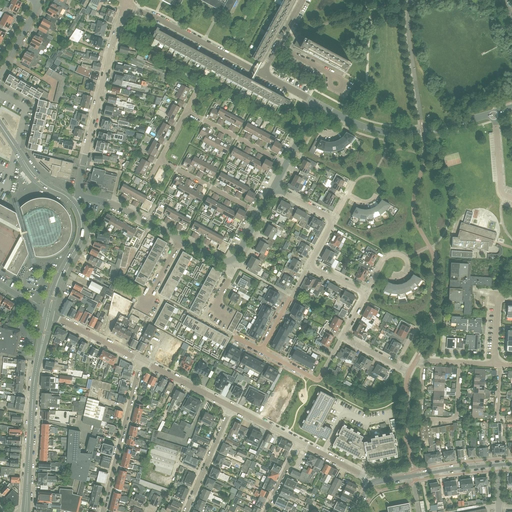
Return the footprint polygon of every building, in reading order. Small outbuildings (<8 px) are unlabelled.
[(16,0),(12,0),(11,3),(19,8),(22,3),(16,0)] [(236,0),(202,0),(229,14),(236,0)] [(285,0),(254,59),(262,63),(277,35),(281,38),(282,36),(283,36),(284,34),(281,32),(281,33),(279,32),(296,0),(285,0)] [(5,7),(3,9),(9,13),(11,10),(17,13),(19,8),(11,3),(7,2),(5,7)] [(64,6),(59,3),(58,6),(52,3),(51,5),(50,5),(49,7),(50,8),(57,13),(60,14),(63,9),(65,10),(66,9),(67,9),(68,8),(64,6)] [(88,7),(86,10),(84,13),(91,16),(94,10),(88,7)] [(102,10),(101,13),(113,17),(115,12),(109,9),(108,10),(103,7),(102,10)] [(56,15),(57,13),(50,8),(49,9),(48,9),(47,11),(48,12),(47,13),(52,16),(51,19),(56,22),(59,17),(56,15)] [(3,9),(2,12),(5,14),(3,19),(11,23),(14,18),(8,15),(9,13),(3,9)] [(101,13),(100,15),(106,17),(104,20),(111,23),(113,17),(101,13)] [(0,27),(1,28),(2,25),(8,29),(11,23),(3,19),(0,23),(0,27)] [(56,22),(51,19),(49,22),(44,19),(43,21),(42,21),(41,23),(41,24),(49,28),(55,32),(56,30),(56,29),(56,28),(56,27),(55,27),(55,26),(54,26),(56,22)] [(97,28),(105,30),(106,27),(107,27),(107,25),(106,24),(107,23),(99,21),(97,26),(94,26),(95,24),(92,23),(91,26),(95,27),(97,27),(97,28)] [(47,31),(49,28),(41,24),(40,25),(39,26),(39,27),(38,29),(44,32),(42,35),(50,39),(52,40),(53,37),(48,35),(49,33),(49,32),(47,31)] [(104,33),(105,30),(97,28),(97,27),(95,27),(91,26),(90,29),(96,31),(95,34),(104,36),(104,35),(105,33),(104,33)] [(154,26),(149,35),(155,38),(154,40),(279,107),(281,104),(283,105),(285,102),(286,99),(284,98),(284,97),(282,97),(161,32),(159,30),(160,29),(155,26),(154,26)] [(83,32),(76,28),(68,40),(77,43),(83,36),(82,35),(83,32)] [(50,39),(42,35),(41,38),(35,35),(34,37),(33,37),(32,39),(33,40),(32,40),(46,47),(50,39)] [(92,45),(93,45),(101,47),(103,39),(91,36),(90,40),(93,40),(92,45)] [(308,53),(345,73),(348,67),(350,62),(308,40),(308,39),(305,38),(305,39),(305,38),(303,42),(298,39),(299,45),(300,47),(303,49),(303,50),(306,52),(307,51),(308,52),(308,53)] [(45,49),(46,47),(32,40),(31,41),(30,42),(31,43),(30,45),(35,48),(34,51),(39,54),(41,50),(42,50),(43,50),(44,50),(45,49)] [(120,52),(120,53),(127,54),(128,53),(136,55),(136,52),(128,51),(129,48),(121,46),(120,52)] [(39,54),(34,51),(32,54),(27,51),(26,53),(25,53),(24,55),(24,56),(37,63),(38,61),(38,60),(39,60),(38,60),(38,59),(38,58),(37,58),(39,54)] [(99,56),(91,54),(92,52),(87,51),(86,54),(75,52),(75,54),(83,57),(85,58),(98,61),(98,59),(99,59),(99,57),(99,56)] [(36,65),(37,63),(24,56),(23,56),(22,58),(22,59),(21,61),(27,64),(25,67),(30,70),(32,66),(33,66),(34,66),(35,66),(36,66),(36,65)] [(155,59),(150,56),(147,62),(152,64),(155,59)] [(82,64),(81,67),(82,67),(84,68),(87,69),(87,70),(94,71),(94,69),(100,71),(101,65),(97,63),(94,63),(92,62),(92,64),(91,66),(82,64)] [(49,68),(62,76),(65,69),(53,63),(49,68)] [(173,75),(145,63),(144,66),(161,74),(162,74),(161,76),(172,80),(173,75)] [(124,66),(120,65),(117,64),(116,67),(115,67),(115,69),(116,70),(115,71),(123,72),(124,69),(135,72),(136,68),(130,66),(130,67),(124,65),(124,66)] [(82,67),(79,74),(86,77),(87,76),(90,77),(90,78),(97,80),(99,74),(94,72),(94,71),(87,70),(87,69),(84,68),(82,67)] [(15,78),(16,77),(10,74),(5,84),(10,87),(15,78)] [(115,77),(115,79),(120,80),(128,82),(129,82),(130,79),(132,80),(133,76),(124,74),(124,76),(120,75),(116,74),(116,75),(115,75),(115,77)] [(21,81),(15,78),(10,87),(16,90),(21,81)] [(114,81),(113,83),(114,83),(114,84),(120,85),(122,86),(125,87),(126,87),(127,85),(140,88),(141,85),(129,82),(128,82),(120,80),(115,79),(114,81)] [(21,93),(27,83),(21,80),(21,81),(16,90),(21,93)] [(85,92),(86,89),(92,91),(94,84),(88,82),(88,81),(84,80),(83,83),(87,84),(86,88),(79,87),(78,90),(85,92)] [(27,96),(32,86),(27,83),(21,93),(27,96)] [(175,89),(187,95),(190,89),(182,85),(179,89),(176,87),(175,89)] [(38,89),(32,86),(27,96),(32,99),(38,89)] [(121,88),(113,86),(112,92),(129,96),(130,91),(121,88)] [(39,100),(41,97),(44,91),(38,88),(38,89),(32,99),(34,97),(39,100)] [(184,101),(187,95),(175,89),(174,90),(178,92),(175,97),(184,101)] [(84,95),(85,92),(78,90),(77,93),(84,95),(83,98),(77,97),(76,99),(90,103),(91,96),(84,95)] [(120,98),(117,98),(109,96),(109,97),(108,97),(108,99),(108,102),(115,104),(118,105),(118,106),(120,106),(121,106),(122,102),(120,102),(119,102),(120,99),(120,98)] [(88,109),(90,103),(76,99),(75,102),(82,104),(81,107),(88,109)] [(50,102),(47,102),(39,100),(37,106),(48,108),(48,109),(49,109),(50,102)] [(180,108),(176,106),(173,104),(170,110),(177,114),(180,108)] [(217,115),(219,111),(215,109),(217,105),(215,104),(209,116),(215,119),(217,115)] [(122,111),(120,110),(117,110),(117,108),(114,107),(106,105),(105,108),(106,108),(105,110),(120,113),(122,114),(121,114),(122,111)] [(46,114),(48,109),(48,108),(37,106),(36,112),(46,115),(46,114)] [(223,118),(226,112),(220,109),(219,111),(217,115),(223,118)] [(174,120),(177,114),(170,110),(167,116),(174,120)] [(76,111),(76,114),(79,115),(77,120),(85,122),(87,115),(83,114),(83,113),(76,111)] [(47,115),(46,114),(46,115),(36,112),(35,118),(46,121),(47,115)] [(227,124),(232,115),(226,112),(223,118),(226,120),(224,123),(227,124)] [(234,125),(238,118),(232,115),(227,124),(230,126),(231,123),(234,125)] [(44,127),(46,121),(35,118),(33,124),(44,127)] [(70,125),(72,125),(71,129),(75,130),(74,136),(81,137),(83,130),(76,129),(77,125),(78,125),(79,122),(72,118),(70,125)] [(234,125),(237,126),(240,128),(244,121),(238,118),(234,125)] [(118,125),(115,124),(110,123),(111,121),(103,119),(103,120),(102,120),(102,121),(102,122),(102,124),(115,127),(117,127),(118,125)] [(170,126),(166,124),(164,123),(160,129),(170,133),(171,131),(168,129),(170,126)] [(250,133),(253,126),(247,123),(244,130),(250,133)] [(43,133),(44,127),(33,124),(32,131),(42,133),(43,133)] [(120,128),(117,127),(115,127),(102,124),(101,125),(101,126),(100,127),(101,128),(109,130),(114,132),(115,129),(120,130),(122,131),(126,132),(126,129),(123,129),(120,128)] [(207,133),(207,134),(209,129),(203,126),(199,134),(197,138),(199,139),(201,135),(205,137),(207,133)] [(254,139),(259,129),(253,126),(250,133),(253,135),(252,137),(254,139)] [(168,136),(170,133),(160,129),(157,135),(164,138),(166,135),(168,136)] [(261,139),(265,132),(259,129),(254,139),(257,140),(258,137),(261,139)] [(40,139),(42,133),(32,131),(30,137),(40,139)] [(117,134),(115,134),(108,132),(108,133),(103,132),(103,133),(99,132),(98,138),(106,140),(107,137),(113,139),(114,138),(116,139),(122,140),(123,136),(117,134)] [(267,142),(271,136),(265,132),(261,139),(267,142)] [(213,137),(207,134),(207,133),(205,137),(203,142),(207,144),(205,148),(207,148),(213,137)] [(343,137),(351,144),(356,138),(346,133),(343,137)] [(273,145),(275,141),(277,139),(271,136),(267,142),(273,145)] [(42,139),(40,139),(30,137),(29,143),(39,145),(40,146),(42,139)] [(219,140),(216,138),(213,137),(207,148),(208,149),(210,146),(214,148),(219,140)] [(345,149),(351,144),(343,137),(340,140),(345,149)] [(59,140),(59,144),(65,145),(64,148),(72,150),(72,149),(73,149),(73,148),(73,147),(74,143),(66,141),(66,142),(59,140)] [(225,143),(221,141),(219,140),(214,148),(219,150),(217,154),(218,155),(225,143)] [(323,153),(326,142),(321,140),(316,150),(323,153)] [(340,140),(335,142),(338,152),(345,149),(340,140)] [(110,144),(108,143),(98,141),(98,142),(97,142),(97,143),(97,144),(97,146),(114,150),(119,151),(120,149),(110,146),(110,144)] [(150,147),(157,151),(160,145),(154,141),(150,147)] [(273,145),(271,150),(278,154),(280,150),(282,152),(283,150),(281,148),(285,141),(283,141),(281,144),(275,141),(273,145)] [(37,151),(39,145),(29,143),(27,149),(37,151)] [(225,143),(218,155),(220,155),(222,152),(226,154),(231,146),(225,143)] [(154,157),(157,151),(150,147),(147,153),(154,157)] [(236,158),(240,151),(234,148),(230,155),(232,156),(231,158),(233,160),(235,157),(236,158)] [(246,154),(243,153),(240,151),(236,158),(238,159),(237,161),(239,163),(241,160),(242,161),(246,154)] [(50,174),(53,175),(56,175),(55,177),(70,180),(74,164),(33,153),(33,155),(38,163),(45,170),(50,174)] [(193,161),(192,161),(188,158),(190,155),(188,154),(182,166),(188,169),(190,165),(193,161)] [(252,157),(248,155),(246,154),(242,161),(248,164),(252,157)] [(196,168),(203,156),(201,155),(199,159),(195,156),(192,161),(193,161),(190,165),(196,168)] [(202,171),(207,163),(202,160),(204,157),(203,156),(196,168),(202,171)] [(257,160),(255,159),(252,157),(248,164),(250,165),(248,167),(251,169),(252,166),(254,167),(257,160)] [(317,163),(314,162),(307,158),(306,161),(304,160),(301,165),(308,168),(311,164),(316,166),(317,163)] [(135,163),(147,169),(150,163),(142,159),(140,163),(136,161),(135,163)] [(261,168),(267,171),(265,174),(266,175),(270,168),(272,169),(273,167),(271,166),(273,163),(266,159),(263,163),(261,168)] [(263,163),(260,162),(257,160),(254,167),(256,168),(254,171),(257,172),(258,169),(260,170),(261,168),(263,163)] [(208,174),(214,162),(213,162),(211,165),(207,163),(202,171),(208,174)] [(214,162),(208,174),(214,177),(218,169),(214,167),(216,163),(214,162)] [(144,175),(147,169),(135,163),(135,164),(138,166),(136,171),(144,175)] [(305,173),(308,168),(301,165),(298,170),(301,171),(299,173),(306,177),(313,181),(315,177),(308,173),(308,175),(305,173)] [(94,168),(91,180),(97,182),(99,170),(94,168)] [(99,170),(97,182),(96,184),(102,185),(105,174),(106,171),(99,170)] [(222,185),(227,176),(221,173),(217,179),(221,181),(219,184),(222,185)] [(302,185),(306,177),(299,173),(298,176),(296,175),(293,180),(302,185)] [(111,176),(105,174),(102,185),(102,187),(107,188),(108,188),(111,176)] [(332,181),(335,183),(342,186),(344,182),(342,180),(343,178),(336,174),(332,181)] [(108,188),(107,188),(107,190),(113,192),(117,177),(111,176),(108,188)] [(177,176),(170,187),(172,188),(174,185),(178,187),(179,187),(181,183),(183,179),(177,176)] [(229,185),(233,179),(227,176),(222,185),(224,186),(226,184),(229,185)] [(235,189),(238,182),(233,179),(229,185),(235,189)] [(304,185),(302,185),(293,180),(290,185),(293,186),(291,189),(298,192),(300,190),(301,190),(304,185)] [(241,192),(244,185),(238,182),(235,189),(241,192)] [(178,187),(177,190),(179,191),(177,193),(180,194),(181,192),(183,193),(187,186),(181,183),(179,187),(178,187)] [(339,191),(342,186),(335,183),(332,188),(330,186),(328,189),(335,193),(337,190),(339,191)] [(126,194),(129,187),(123,184),(120,191),(126,194)] [(249,191),(250,188),(244,185),(241,192),(246,195),(249,191)] [(189,196),(192,189),(187,186),(183,193),(184,194),(183,196),(186,198),(187,195),(189,196)] [(131,197),(135,190),(129,187),(126,194),(131,197)] [(195,199),(198,192),(192,189),(189,196),(195,199)] [(334,195),(335,193),(328,189),(327,192),(327,191),(324,196),(334,201),(336,197),(334,195)] [(137,200),(141,193),(135,190),(131,197),(137,200)] [(249,191),(246,195),(244,199),(251,203),(253,200),(255,201),(256,199),(254,198),(258,191),(256,190),(255,194),(249,191)] [(198,192),(195,199),(200,202),(204,195),(198,192)] [(145,199),(146,199),(147,197),(141,193),(137,200),(143,203),(145,199)] [(334,201),(324,196),(322,201),(319,200),(317,203),(320,205),(320,204),(327,208),(329,205),(331,206),(334,201)] [(210,207),(213,200),(208,197),(204,204),(206,205),(204,208),(207,209),(208,206),(210,207)] [(22,206),(21,207),(35,256),(37,257),(38,257),(40,257),(41,257),(42,257),(44,257),(46,257),(47,257),(49,256),(50,256),(51,256),(53,255),(54,255),(56,254),(57,253),(58,252),(60,251),(61,250),(62,249),(63,249),(64,247),(65,246),(66,245),(67,244),(68,243),(69,241),(69,240),(70,238),(70,237),(71,236),(71,235),(71,234),(71,232),(72,231),(72,230),(72,229),(72,228),(72,226),(72,225),(72,224),(72,223),(71,222),(71,221),(71,220),(71,219),(70,217),(70,216),(69,215),(69,214),(68,213),(68,212),(67,211),(66,210),(65,209),(65,208),(64,208),(63,207),(62,206),(62,205),(61,204),(60,204),(59,203),(58,202),(57,202),(56,201),(54,200),(53,200),(51,199),(50,199),(49,199),(48,198),(47,198),(45,198),(44,198),(42,198),(41,198),(40,198),(39,198),(37,198),(36,199),(35,199),(33,199),(33,200),(30,200),(29,201),(28,202),(27,202),(26,203),(24,204),(23,206),(22,206)] [(145,199),(143,203),(141,208),(148,211),(155,199),(153,198),(151,202),(146,199),(145,199)] [(216,210),(219,204),(213,200),(210,207),(212,208),(210,211),(213,212),(214,210),(216,210)] [(280,214),(286,203),(281,200),(278,206),(275,205),(272,210),(275,212),(277,213),(278,214),(280,214)] [(379,204),(387,212),(391,205),(382,200),(379,204)] [(166,210),(160,207),(162,203),(161,202),(154,215),(161,219),(164,214),(166,210)] [(288,219),(291,213),(288,211),(291,206),(286,203),(280,214),(281,216),(283,217),(285,217),(288,219)] [(0,261),(3,262),(1,265),(7,268),(6,270),(17,276),(29,254),(16,213),(0,204),(0,261)] [(221,213),(225,207),(219,204),(216,210),(221,213)] [(381,217),(387,212),(379,204),(375,207),(381,217)] [(170,217),(173,211),(167,207),(166,210),(164,214),(170,217)] [(227,217),(231,210),(225,207),(221,213),(223,214),(222,217),(224,218),(226,216),(227,217)] [(374,220),(381,217),(375,207),(371,209),(374,220)] [(234,217),(235,217),(240,220),(238,224),(240,225),(244,218),(246,219),(247,217),(245,216),(246,212),(239,208),(237,213),(234,217)] [(361,209),(356,208),(351,217),(359,220),(361,209)] [(298,220),(302,211),(297,209),(294,215),(291,213),(288,219),(291,220),(293,217),(298,220)] [(234,217),(237,213),(231,210),(227,217),(229,217),(228,220),(230,221),(232,219),(233,220),(235,217),(234,217)] [(175,220),(179,214),(173,211),(170,217),(175,220)] [(303,228),(307,222),(304,220),(307,214),(302,211),(298,220),(301,221),(298,225),(303,228)] [(452,237),(452,248),(463,248),(463,249),(466,250),(467,250),(467,248),(470,249),(473,250),(474,250),(474,249),(477,249),(477,250),(481,251),(481,249),(484,249),(484,250),(488,251),(488,246),(492,247),(493,243),(493,241),(495,241),(497,234),(469,225),(473,213),(472,213),(467,211),(465,215),(463,223),(461,222),(459,230),(460,230),(459,233),(458,237),(452,237)] [(109,224),(113,217),(107,214),(105,217),(104,218),(104,219),(103,220),(105,221),(104,224),(106,225),(108,223),(109,224)] [(181,224),(185,217),(179,214),(175,220),(181,224)] [(115,227),(119,220),(113,217),(109,224),(111,225),(110,227),(112,229),(114,226),(115,227)] [(185,217),(181,224),(187,227),(191,220),(185,217)] [(314,228),(318,220),(313,217),(310,223),(307,222),(303,228),(309,231),(311,227),(314,228)] [(120,229),(121,230),(125,223),(119,220),(115,227),(120,229)] [(320,220),(319,221),(318,220),(314,228),(312,231),(314,232),(314,233),(314,234),(315,235),(316,235),(315,236),(318,238),(323,230),(320,229),(323,223),(323,222),(322,221),(320,220)] [(197,232),(200,225),(195,222),(191,229),(197,232)] [(127,233),(130,226),(125,223),(121,230),(127,233)] [(203,235),(206,228),(200,225),(197,232),(203,235)] [(284,229),(276,225),(275,228),(269,225),(267,225),(266,227),(267,228),(266,230),(275,234),(277,229),(282,232),(284,229)] [(133,236),(136,229),(130,226),(127,233),(133,236)] [(136,229),(133,236),(138,239),(136,243),(138,244),(145,231),(137,227),(136,229)] [(208,238),(212,231),(206,228),(203,235),(208,238)] [(272,239),(275,234),(266,230),(264,235),(270,238),(268,241),(274,244),(275,241),(272,239)] [(213,244),(218,235),(212,231),(208,238),(212,240),(210,242),(213,244)] [(342,237),(343,233),(338,231),(337,234),(335,233),(332,238),(341,242),(343,237),(342,237)] [(110,236),(106,235),(98,234),(98,235),(97,235),(97,236),(97,237),(97,240),(104,241),(104,243),(108,243),(110,236)] [(222,240),(223,240),(224,238),(218,235),(213,244),(216,245),(217,243),(220,244),(222,240)] [(301,245),(299,247),(308,252),(310,247),(304,244),(306,241),(298,236),(296,239),(300,241),(299,243),(301,245)] [(164,248),(164,247),(166,245),(167,246),(168,244),(158,238),(156,243),(164,248)] [(338,247),(341,242),(332,238),(330,243),(332,244),(330,247),(334,249),(335,249),(337,246),(338,247)] [(222,240),(220,244),(218,249),(225,253),(232,240),(230,239),(228,243),(223,240),(222,240)] [(95,241),(93,247),(100,250),(101,247),(105,249),(106,245),(103,244),(95,241)] [(274,244),(268,241),(266,244),(260,241),(258,246),(266,250),(267,248),(271,249),(274,244)] [(166,248),(164,247),(164,248),(156,243),(153,247),(162,252),(163,249),(165,250),(166,248)] [(264,255),(266,250),(258,246),(255,250),(261,253),(259,257),(265,260),(267,256),(264,255)] [(163,252),(162,252),(153,247),(151,251),(160,256),(161,253),(162,254),(163,252)] [(305,257),(308,252),(299,247),(298,250),(294,248),(291,253),(292,254),(298,257),(299,254),(305,257)] [(92,248),(89,253),(97,257),(100,259),(102,256),(98,254),(99,252),(92,248)] [(114,248),(114,250),(119,252),(117,258),(122,260),(122,258),(123,255),(123,252),(124,251),(120,250),(114,248)] [(335,249),(334,249),(333,252),(327,249),(324,254),(332,258),(334,256),(337,257),(340,252),(335,249)] [(376,255),(377,252),(372,249),(371,252),(366,250),(363,254),(366,256),(375,260),(377,256),(376,255)] [(161,256),(160,256),(151,251),(149,255),(158,260),(159,258),(160,258),(161,256)] [(181,256),(189,261),(192,257),(183,252),(182,255),(181,254),(180,256),(181,256)] [(159,261),(158,260),(149,255),(146,254),(144,258),(147,260),(155,264),(157,262),(158,262),(159,261)] [(296,260),(298,257),(292,254),(289,259),(292,261),(291,263),(299,268),(300,266),(301,266),(302,264),(301,263),(302,263),(296,260)] [(331,261),(332,258),(324,254),(321,259),(327,262),(326,265),(331,268),(334,262),(331,261)] [(359,262),(364,265),(369,267),(370,264),(372,265),(375,260),(366,256),(363,254),(361,259),(359,257),(358,259),(356,258),(355,260),(359,262)] [(89,257),(87,260),(88,261),(88,262),(95,266),(97,262),(101,264),(102,262),(91,256),(90,257),(89,257)] [(187,265),(189,261),(181,256),(179,259),(178,258),(177,260),(178,261),(178,260),(187,265)] [(265,260),(259,257),(258,260),(252,257),(249,261),(258,266),(260,261),(263,263),(265,260)] [(108,261),(107,264),(114,267),(119,270),(120,267),(121,261),(122,260),(117,258),(115,265),(108,261)] [(157,265),(155,264),(147,260),(144,264),(153,268),(154,266),(156,267),(157,265)] [(185,269),(187,265),(178,260),(178,261),(177,263),(176,262),(175,264),(176,265),(185,269)] [(262,268),(258,266),(249,261),(247,266),(253,269),(251,272),(257,275),(259,271),(260,271),(262,268)] [(470,276),(471,261),(463,261),(462,263),(451,263),(449,301),(455,301),(455,303),(459,303),(460,302),(464,302),(464,315),(471,315),(473,285),(491,286),(492,278),(470,276)] [(369,267),(364,265),(359,262),(358,265),(358,266),(360,267),(358,272),(366,276),(369,272),(367,271),(369,267)] [(298,269),(299,268),(291,263),(290,266),(286,264),(283,269),(289,272),(291,269),(297,273),(297,272),(298,272),(299,270),(298,269)] [(154,269),(153,268),(144,264),(142,268),(151,273),(152,270),(153,271),(154,269)] [(86,265),(84,269),(96,276),(99,277),(101,275),(97,273),(96,273),(97,270),(94,269),(86,265)] [(183,274),(185,269),(176,265),(175,267),(174,267),(173,268),(174,269),(183,274)] [(117,280),(119,270),(114,267),(111,277),(117,280)] [(152,273),(151,273),(142,268),(140,272),(149,277),(150,274),(151,275),(152,273)] [(219,277),(220,275),(221,275),(222,273),(213,268),(210,272),(219,277)] [(84,269),(82,274),(83,274),(89,277),(93,279),(94,277),(95,278),(96,278),(95,279),(100,282),(102,279),(99,277),(96,276),(84,269)] [(180,278),(183,274),(174,269),(173,271),(172,271),(171,273),(172,273),(180,278)] [(287,276),(289,272),(283,269),(279,277),(282,279),(291,284),(293,279),(287,276)] [(150,277),(149,277),(140,272),(138,276),(146,281),(148,279),(149,279),(150,277)] [(220,277),(219,277),(210,272),(208,276),(217,281),(218,279),(219,279),(220,277)] [(364,281),(366,276),(358,272),(355,277),(357,278),(355,281),(360,283),(362,280),(364,281)] [(178,282),(180,278),(172,273),(170,276),(169,275),(168,277),(169,277),(178,282)] [(242,288),(240,291),(246,295),(248,291),(244,289),(246,285),(248,282),(250,278),(244,275),(242,279),(241,278),(237,285),(242,288)] [(410,279),(418,287),(423,280),(413,275),(410,279)] [(148,281),(146,281),(138,276),(135,281),(144,285),(145,283),(147,283),(148,281)] [(218,282),(217,281),(208,276),(206,281),(215,285),(216,283),(217,283),(218,282)] [(316,279),(310,276),(307,282),(304,280),(300,288),(306,291),(309,286),(311,288),(312,287),(316,279)] [(176,286),(178,282),(169,277),(168,280),(167,279),(166,281),(167,282),(167,281),(176,286)] [(288,288),(291,284),(282,279),(280,284),(277,282),(275,285),(281,288),(282,285),(288,288)] [(318,296),(320,292),(322,289),(319,288),(322,282),(316,279),(312,287),(314,289),(312,293),(318,296)] [(412,291),(418,287),(410,279),(407,282),(412,291)] [(113,293),(103,287),(92,281),(88,288),(105,296),(104,298),(111,301),(113,293)] [(174,290),(176,286),(167,281),(167,282),(166,284),(165,283),(164,285),(165,286),(174,290)] [(216,286),(215,285),(206,281),(203,285),(212,290),(212,289),(214,287),(215,288),(216,286)] [(405,295),(412,291),(407,282),(402,284),(405,295)] [(330,294),(334,285),(329,283),(326,288),(323,287),(322,289),(320,292),(323,294),(325,291),(330,294)] [(390,295),(393,284),(388,283),(383,292),(390,295)] [(76,284),(74,288),(78,291),(85,294),(90,297),(92,294),(87,292),(82,289),(83,287),(80,286),(76,284)] [(213,290),(212,289),(212,290),(203,285),(201,289),(210,294),(211,291),(212,292),(213,290)] [(336,300),(339,296),(339,295),(336,294),(339,288),(334,285),(330,294),(334,296),(333,299),(336,300)] [(171,294),(174,290),(165,286),(164,288),(163,288),(162,289),(163,290),(171,294)] [(275,289),(269,286),(265,293),(277,299),(279,294),(273,291),(275,289)] [(211,294),(210,294),(201,289),(199,293),(208,298),(209,295),(210,296),(211,294)] [(88,306),(95,309),(98,303),(86,296),(73,290),(69,297),(75,300),(75,299),(78,301),(88,306)] [(169,299),(171,294),(163,290),(161,292),(160,292),(159,294),(169,299)] [(246,295),(240,291),(238,295),(233,292),(229,299),(236,303),(240,296),(248,301),(250,297),(246,295)] [(346,301),(350,294),(345,291),(342,297),(339,296),(336,300),(335,302),(341,305),(343,300),(346,301)] [(209,298),(208,298),(199,293),(197,297),(206,302),(207,300),(208,300),(209,298)] [(277,299),(265,293),(261,301),(267,304),(268,301),(274,304),(277,299)] [(353,295),(352,295),(350,294),(346,301),(345,304),(348,305),(347,307),(347,308),(349,309),(355,297),(355,296),(353,295)] [(102,317),(98,326),(102,328),(104,325),(107,327),(105,331),(109,334),(111,330),(115,331),(114,334),(118,336),(120,333),(123,335),(122,338),(126,340),(131,332),(127,330),(128,326),(132,328),(137,320),(133,318),(135,314),(131,312),(134,306),(130,304),(132,300),(123,296),(121,300),(117,298),(115,302),(121,305),(118,311),(122,313),(120,316),(116,314),(112,322),(102,317)] [(72,306),(74,303),(75,300),(69,297),(67,300),(60,313),(66,316),(71,306),(72,306)] [(207,303),(206,302),(197,297),(194,302),(203,306),(205,304),(206,304),(207,303)] [(4,311),(10,301),(9,301),(9,300),(6,298),(2,305),(4,306),(2,310),(4,311)] [(74,309),(76,304),(78,301),(75,299),(75,300),(74,303),(67,315),(72,318),(76,310),(74,309)] [(10,310),(12,307),(15,303),(12,301),(11,302),(10,301),(4,311),(6,312),(8,309),(10,310)] [(204,307),(203,306),(194,302),(192,306),(201,310),(202,308),(203,309),(204,307)] [(164,307),(173,312),(175,308),(166,303),(165,306),(164,305),(163,307),(164,308),(164,307)] [(296,303),(293,308),(303,314),(306,309),(307,310),(308,307),(303,304),(302,306),(296,303)] [(259,309),(269,315),(271,310),(261,304),(259,309)] [(90,319),(95,309),(88,306),(80,321),(85,324),(88,318),(90,319)] [(202,311),(201,310),(192,306),(190,310),(199,315),(200,312),(201,313),(202,311)] [(368,306),(367,306),(366,306),(365,308),(366,308),(365,311),(373,315),(375,316),(377,313),(378,311),(380,308),(375,306),(373,309),(368,306)] [(170,316),(173,312),(164,307),(164,308),(163,310),(161,309),(160,311),(162,312),(170,316)] [(303,314),(293,308),(290,313),(301,319),(303,314)] [(263,317),(266,319),(269,315),(259,309),(260,310),(257,315),(258,316),(263,318),(263,317)] [(79,321),(83,312),(79,311),(75,319),(79,321)] [(375,316),(373,315),(365,311),(364,313),(363,313),(361,315),(362,316),(368,319),(366,322),(373,325),(375,320),(375,319),(376,317),(375,316)] [(94,328),(99,316),(101,314),(98,312),(96,318),(92,316),(88,325),(94,328)] [(168,321),(170,316),(162,312),(160,314),(159,314),(158,315),(159,316),(168,321)] [(337,318),(339,315),(334,312),(331,317),(334,319),(332,322),(340,326),(342,321),(337,318)] [(192,318),(189,317),(190,315),(188,314),(183,324),(187,327),(192,318)] [(166,325),(168,321),(159,316),(158,318),(157,318),(156,320),(157,320),(166,325)] [(268,320),(266,319),(263,317),(263,318),(258,316),(256,320),(265,325),(268,320)] [(474,320),(470,319),(461,319),(461,317),(451,316),(451,323),(456,323),(456,330),(474,331),(474,333),(480,333),(480,328),(481,328),(482,320),(476,320),(474,319),(474,320)] [(196,320),(193,319),(194,318),(192,317),(192,318),(187,327),(191,329),(196,320)] [(288,318),(285,323),(294,328),(296,323),(300,325),(301,322),(296,320),(295,322),(288,318)] [(200,322),(198,321),(198,320),(196,319),(196,320),(191,329),(195,331),(200,322)] [(164,329),(166,325),(157,320),(156,322),(155,322),(154,324),(164,329)] [(265,325),(256,320),(253,325),(252,324),(262,330),(265,325)] [(404,325),(406,323),(401,320),(397,328),(407,333),(410,328),(404,325)] [(204,325),(202,323),(202,322),(200,321),(200,322),(195,331),(199,333),(204,325)] [(337,331),(340,326),(332,322),(330,325),(327,323),(326,325),(325,324),(323,327),(325,328),(330,331),(332,328),(337,331)] [(373,325),(366,322),(365,324),(359,322),(356,327),(364,331),(366,328),(368,329),(369,329),(370,327),(374,330),(376,327),(373,325)] [(140,342),(136,349),(142,352),(146,344),(144,343),(146,339),(151,341),(157,328),(148,323),(141,336),(142,336),(139,341),(140,342)] [(208,327),(206,326),(207,324),(205,323),(204,325),(199,333),(204,336),(208,327)] [(294,328),(285,323),(283,328),(286,330),(290,332),(291,333),(294,328)] [(252,324),(250,329),(260,334),(262,330),(252,324)] [(0,352),(17,356),(17,353),(18,352),(16,351),(20,331),(7,328),(7,326),(5,325),(3,325),(2,328),(1,328),(1,327),(0,325),(0,352)] [(135,337),(136,334),(140,327),(136,325),(133,332),(134,333),(131,338),(132,339),(129,346),(135,348),(138,342),(137,341),(138,339),(137,338),(135,337)] [(213,329),(212,329),(210,328),(211,327),(209,326),(208,327),(204,336),(208,338),(213,329)] [(279,332),(288,337),(290,332),(286,330),(283,328),(281,327),(279,332)] [(325,328),(323,327),(320,333),(320,336),(331,342),(334,337),(329,334),(330,331),(325,328)] [(363,333),(364,331),(356,327),(354,332),(359,335),(358,338),(364,341),(367,336),(367,335),(365,334),(364,334),(363,333)] [(57,342),(63,330),(58,328),(55,335),(57,336),(54,342),(57,343),(57,342)] [(217,331),(214,330),(215,329),(213,328),(212,329),(213,329),(208,338),(212,340),(217,331)] [(406,336),(407,333),(397,328),(394,333),(390,331),(388,334),(392,335),(393,336),(397,338),(398,339),(399,336),(404,339),(405,338),(406,339),(407,336),(406,336)] [(257,339),(260,334),(250,329),(247,334),(257,339)] [(63,341),(65,337),(67,333),(63,330),(57,342),(59,344),(61,340),(63,341)] [(221,334),(219,332),(219,331),(217,330),(217,331),(212,340),(216,342),(221,334)] [(225,336),(223,335),(223,333),(221,332),(221,334),(216,342),(220,345),(225,336)] [(288,337),(279,332),(276,337),(285,342),(288,337)] [(67,351),(74,336),(70,334),(66,341),(68,342),(64,350),(67,351)] [(225,336),(220,345),(225,347),(230,338),(227,337),(227,336),(226,335),(225,336)] [(397,338),(393,336),(392,335),(389,341),(392,342),(390,345),(399,349),(401,344),(395,341),(397,338)] [(462,348),(462,342),(466,342),(466,336),(463,335),(463,339),(458,339),(458,340),(454,340),(455,339),(448,338),(447,348),(454,349),(454,347),(456,347),(456,348),(462,348)] [(469,344),(468,350),(478,350),(478,349),(480,349),(480,341),(479,341),(480,335),(475,335),(475,336),(466,335),(466,344),(469,344)] [(75,346),(76,343),(79,339),(74,336),(67,351),(68,351),(70,351),(73,344),(75,346)] [(328,347),(331,342),(320,336),(318,339),(316,339),(314,343),(322,347),(323,344),(328,347)] [(276,337),(274,341),(283,346),(285,342),(276,337)] [(84,352),(86,348),(88,344),(83,341),(78,350),(81,351),(80,355),(83,357),(83,361),(86,362),(87,355),(84,354),(85,353),(84,352)] [(284,347),(283,346),(274,341),(271,347),(281,352),(284,347)] [(189,345),(184,342),(181,348),(186,351),(189,345)] [(396,354),(399,349),(390,345),(387,343),(385,348),(383,351),(388,354),(390,351),(396,354)] [(95,357),(96,355),(98,350),(93,347),(89,354),(93,356),(90,362),(93,363),(91,366),(96,369),(98,359),(95,357)] [(226,357),(231,360),(236,349),(231,347),(228,353),(226,351),(223,357),(225,358),(226,357)] [(347,358),(351,350),(346,347),(344,350),(342,348),(337,357),(341,359),(342,356),(347,358)] [(241,352),(236,349),(231,360),(236,362),(235,363),(238,365),(241,359),(238,358),(241,352)] [(296,349),(291,358),(296,360),(302,350),(301,351),(296,349)] [(296,360),(301,363),(307,353),(302,350),(296,360)] [(354,364),(357,358),(354,356),(356,353),(351,350),(347,358),(345,361),(350,364),(351,362),(354,364)] [(103,363),(108,353),(103,351),(100,358),(102,359),(99,365),(98,368),(100,369),(102,365),(103,363)] [(159,351),(155,359),(158,360),(158,361),(160,362),(164,353),(159,351)] [(106,367),(112,355),(108,353),(103,363),(105,364),(104,366),(106,367)] [(164,353),(160,362),(160,361),(163,363),(164,364),(169,356),(164,353)] [(307,353),(301,363),(306,365),(311,356),(306,354),(307,353)] [(245,367),(250,357),(245,354),(240,363),(245,366),(245,367)] [(115,362),(117,358),(112,355),(106,367),(104,374),(106,375),(108,369),(111,364),(113,365),(115,362)] [(169,356),(164,364),(166,365),(169,366),(173,358),(169,356)] [(184,356),(180,364),(180,365),(182,366),(182,367),(186,370),(187,369),(189,370),(194,361),(191,359),(191,358),(188,356),(187,357),(184,356)] [(311,356),(306,365),(311,368),(316,359),(311,356)] [(362,368),(367,359),(361,356),(360,359),(357,358),(354,364),(353,365),(356,367),(361,369),(362,368)] [(250,357),(245,367),(250,369),(255,359),(250,357)] [(250,369),(254,372),(260,362),(255,359),(250,369)] [(370,372),(373,366),(370,365),(372,361),(367,359),(362,367),(367,370),(366,372),(369,374),(370,372)] [(47,360),(46,365),(59,367),(64,368),(65,369),(65,366),(64,365),(54,364),(55,362),(52,361),(47,360)] [(132,370),(133,366),(132,366),(132,365),(130,364),(121,360),(119,367),(127,369),(126,372),(131,373),(131,372),(132,372),(132,370)] [(203,362),(203,363),(200,362),(199,364),(198,364),(196,368),(195,368),(193,371),(198,373),(198,372),(208,377),(211,370),(205,368),(207,365),(204,364),(204,363),(203,362)] [(265,365),(260,362),(254,372),(259,375),(265,365)] [(376,379),(383,367),(377,364),(375,368),(373,366),(368,375),(376,379)] [(127,369),(119,367),(117,366),(115,372),(121,374),(122,376),(122,378),(130,380),(132,374),(131,373),(126,372),(127,369)] [(440,379),(440,367),(429,366),(428,370),(432,372),(434,372),(434,379),(440,379)] [(268,381),(274,369),(269,367),(265,373),(263,371),(260,377),(268,381)] [(337,376),(341,369),(337,367),(335,371),(329,368),(327,371),(337,376)] [(385,381),(389,375),(386,373),(388,370),(383,367),(378,375),(383,378),(383,379),(385,381)] [(451,374),(451,371),(452,368),(440,367),(440,379),(445,379),(445,373),(451,374)] [(279,372),(274,369),(268,381),(272,383),(279,372)] [(479,382),(480,369),(468,369),(468,372),(472,374),(474,374),(474,381),(479,382)] [(479,382),(484,382),(485,375),(487,375),(491,373),(491,370),(480,369),(479,382)] [(148,385),(146,384),(150,375),(145,373),(142,380),(144,381),(142,386),(144,387),(143,390),(147,391),(148,385)] [(238,374),(236,379),(241,382),(244,377),(238,374)] [(219,379),(218,378),(216,382),(217,382),(215,386),(218,388),(217,388),(221,390),(221,389),(222,390),(223,388),(226,383),(227,381),(229,382),(232,377),(228,375),(226,378),(221,376),(221,375),(219,379)] [(156,382),(155,382),(157,379),(152,376),(149,380),(148,383),(152,385),(150,389),(151,389),(153,390),(156,382)] [(289,377),(286,383),(294,388),(297,382),(289,377)] [(163,388),(165,385),(167,381),(166,380),(165,380),(162,378),(161,378),(159,382),(158,384),(156,389),(155,390),(157,391),(158,389),(162,391),(163,388)] [(439,391),(440,379),(434,379),(434,386),(431,386),(427,387),(427,390),(439,391)] [(444,386),(445,379),(440,379),(439,391),(450,392),(450,388),(447,387),(444,386)] [(110,392),(112,384),(93,380),(92,383),(91,388),(89,397),(88,398),(97,400),(100,389),(109,391),(110,392)] [(128,383),(125,382),(125,381),(122,380),(122,381),(120,380),(118,386),(128,388),(128,385),(128,383)] [(479,394),(479,382),(474,381),(473,388),(471,388),(467,390),(467,393),(479,394)] [(169,382),(166,386),(163,393),(162,396),(159,402),(162,403),(165,397),(166,395),(165,394),(167,390),(171,392),(172,389),(174,385),(174,384),(170,382),(169,382)] [(484,389),(484,382),(479,382),(479,394),(490,394),(490,391),(486,389),(484,389)] [(286,383),(283,389),(291,394),(294,388),(286,383)] [(252,403),(258,393),(251,390),(252,387),(249,385),(244,395),(247,397),(246,399),(250,402),(252,403)] [(232,394),(235,395),(235,396),(238,398),(238,397),(239,397),(243,390),(236,386),(232,394)] [(176,400),(180,392),(175,389),(173,394),(171,397),(174,398),(172,401),(168,411),(170,412),(176,400)] [(283,389),(280,395),(288,400),(291,394),(283,389)] [(438,403),(439,391),(427,390),(427,394),(431,396),(433,396),(433,403),(438,403)] [(114,393),(110,392),(109,391),(107,399),(111,400),(112,395),(115,396),(116,393),(114,393)] [(320,391),(301,428),(320,438),(320,437),(327,440),(332,430),(325,426),(322,425),(336,399),(320,391)] [(379,393),(375,391),(371,398),(376,400),(377,397),(379,393)] [(450,395),(450,392),(439,391),(438,403),(443,403),(444,396),(446,396),(450,395)] [(181,402),(183,399),(185,394),(180,392),(176,400),(178,401),(176,405),(179,406),(181,402)] [(126,397),(124,397),(123,396),(123,395),(116,393),(115,396),(114,398),(118,399),(118,401),(125,403),(126,399),(125,399),(126,397)] [(258,393),(252,403),(255,404),(260,406),(261,404),(264,405),(269,395),(266,394),(264,397),(258,393)] [(478,405),(479,394),(467,393),(467,396),(470,398),(473,398),(472,405),(478,405)] [(490,397),(490,394),(479,394),(478,405),(483,406),(483,399),(486,399),(490,397)] [(26,398),(21,397),(12,395),(11,401),(24,404),(25,402),(26,398)] [(280,395),(277,401),(285,405),(288,400),(280,395)] [(190,411),(195,400),(194,399),(194,398),(191,396),(190,397),(187,402),(184,401),(180,409),(183,410),(184,408),(190,411)] [(99,401),(97,400),(88,398),(87,402),(84,415),(82,422),(94,426),(92,436),(92,437),(90,437),(86,454),(81,454),(81,445),(80,445),(80,431),(69,429),(69,437),(68,443),(68,450),(67,456),(67,462),(72,463),(69,478),(74,479),(81,480),(86,482),(88,474),(89,471),(91,464),(90,464),(101,420),(102,420),(105,407),(98,405),(99,401)] [(195,400),(190,411),(193,413),(192,415),(195,416),(197,412),(196,412),(201,403),(201,402),(201,401),(198,400),(197,401),(195,400)] [(24,406),(24,404),(11,401),(16,402),(16,404),(8,403),(8,407),(15,409),(23,410),(24,406)] [(87,402),(83,401),(79,401),(78,406),(78,412),(77,415),(84,415),(87,402)] [(277,401),(274,407),(282,411),(285,405),(277,401)] [(143,405),(140,404),(136,403),(134,408),(147,411),(150,412),(151,408),(143,406),(143,405)] [(437,415),(438,403),(433,403),(432,410),(430,410),(426,411),(426,415),(437,415)] [(443,410),(443,403),(438,403),(437,415),(449,416),(449,412),(445,411),(443,410)] [(477,418),(478,405),(472,405),(472,412),(470,412),(466,414),(466,417),(477,418)] [(483,413),(483,406),(478,405),(477,418),(488,418),(489,415),(485,413),(483,413)] [(115,412),(113,411),(113,410),(108,409),(109,408),(107,407),(103,421),(108,422),(110,414),(113,415),(113,414),(114,414),(114,416),(122,418),(123,411),(115,410),(115,412)] [(274,407),(271,413),(279,417),(282,411),(274,407)] [(42,419),(47,419),(49,419),(49,415),(50,415),(50,414),(55,414),(55,411),(49,410),(49,412),(43,411),(42,415),(42,417),(42,418),(42,419)] [(17,416),(17,415),(17,414),(9,412),(9,417),(13,417),(12,422),(20,423),(20,422),(22,421),(22,420),(21,419),(21,416),(17,416)] [(140,416),(141,414),(133,412),(132,417),(147,421),(148,418),(140,416)] [(205,413),(203,418),(200,417),(198,422),(200,423),(202,421),(211,425),(213,427),(215,422),(213,421),(214,417),(205,413)] [(161,422),(157,430),(161,431),(166,422),(162,420),(161,422)] [(177,429),(177,430),(180,424),(182,425),(184,421),(181,420),(179,427),(173,424),(171,427),(174,428),(177,429)] [(114,425),(102,422),(101,425),(105,426),(105,427),(110,428),(109,431),(110,431),(109,434),(113,435),(113,432),(116,433),(117,429),(116,429),(117,427),(114,426),(114,425)] [(245,436),(248,429),(240,426),(241,424),(240,424),(241,423),(238,422),(238,423),(235,422),(233,428),(232,427),(229,434),(232,436),(233,434),(236,435),(238,432),(245,436)] [(430,424),(419,426),(419,427),(420,428),(421,439),(429,438),(432,437),(432,434),(431,428),(431,427),(430,424)] [(21,429),(16,429),(13,429),(14,427),(2,425),(1,431),(10,431),(9,434),(21,435),(21,429)] [(138,427),(135,427),(130,425),(129,430),(145,434),(145,431),(140,430),(139,431),(137,430),(138,427)] [(337,437),(333,445),(356,457),(360,459),(362,455),(364,456),(366,456),(367,461),(368,461),(375,459),(376,459),(398,455),(396,446),(398,445),(396,438),(394,439),(393,434),(378,437),(370,439),(371,440),(371,442),(367,443),(367,441),(364,442),(364,443),(361,441),(362,438),(363,437),(356,433),(342,426),(340,430),(338,429),(335,436),(337,437)] [(253,442),(257,432),(253,430),(252,432),(250,431),(245,442),(248,443),(249,440),(253,442)] [(262,433),(257,432),(253,442),(257,443),(256,446),(258,447),(263,437),(262,437),(261,436),(262,433)] [(261,445),(259,449),(262,450),(264,446),(266,442),(269,443),(270,440),(273,436),(267,433),(265,437),(261,445)] [(135,439),(135,437),(128,435),(126,440),(142,443),(143,441),(135,439)] [(12,444),(12,443),(20,443),(20,438),(0,436),(0,441),(6,441),(5,444),(12,444)] [(105,438),(104,437),(98,436),(97,438),(94,451),(97,452),(98,448),(101,449),(100,453),(112,456),(115,446),(104,443),(105,438)] [(200,436),(198,440),(206,443),(209,445),(211,441),(207,439),(200,436)] [(475,436),(470,437),(471,447),(472,448),(468,449),(468,457),(469,457),(470,457),(471,457),(472,456),(475,456),(474,450),(475,449),(475,447),(476,447),(475,436)] [(433,444),(432,437),(429,438),(431,446),(427,447),(428,454),(424,454),(426,463),(436,461),(433,444)] [(189,446),(204,453),(206,449),(201,446),(201,445),(196,443),(197,440),(192,438),(189,446)] [(240,443),(227,438),(226,442),(238,447),(240,443)] [(283,449),(287,441),(282,438),(278,446),(276,450),(279,451),(281,447),(283,449)] [(501,441),(501,438),(498,438),(495,438),(496,442),(492,442),(492,455),(493,455),(493,456),(496,455),(496,454),(499,454),(498,441),(501,441)] [(289,451),(290,449),(293,444),(287,441),(283,449),(286,450),(283,456),(286,457),(289,451)] [(464,453),(463,449),(465,449),(464,441),(461,441),(461,446),(460,446),(460,450),(457,450),(458,458),(459,458),(461,458),(461,457),(464,457),(463,453),(464,453)] [(152,443),(149,452),(175,460),(178,451),(152,443)] [(230,446),(228,445),(223,443),(223,444),(222,444),(221,446),(222,446),(221,448),(233,453),(235,454),(236,452),(232,450),(233,447),(230,446)] [(132,451),(132,449),(135,450),(140,451),(141,448),(134,446),(134,447),(129,446),(129,449),(124,448),(123,452),(132,454),(136,456),(137,452),(132,451)] [(188,448),(185,454),(187,455),(192,457),(195,452),(197,453),(196,455),(201,457),(202,458),(204,453),(189,446),(188,448)] [(96,455),(97,452),(94,451),(92,458),(97,459),(110,463),(112,457),(103,455),(103,457),(96,455)] [(149,452),(146,462),(155,465),(158,466),(161,467),(164,467),(167,468),(169,469),(172,470),(175,460),(149,452)] [(224,460),(225,457),(218,454),(218,455),(217,456),(217,457),(217,458),(216,460),(230,466),(231,463),(224,460)] [(187,455),(183,463),(196,469),(199,460),(194,458),(192,457),(187,455)] [(317,459),(313,457),(313,456),(311,455),(310,455),(306,462),(313,465),(317,459)] [(18,460),(14,460),(14,459),(10,459),(10,458),(6,457),(5,460),(9,461),(9,462),(10,462),(10,466),(18,466),(19,465),(19,463),(18,463),(18,460)] [(109,469),(110,463),(97,459),(96,462),(101,463),(100,467),(109,469)] [(323,465),(322,465),(324,461),(318,459),(312,470),(309,474),(305,483),(308,484),(314,474),(315,475),(316,473),(318,474),(323,465)] [(229,468),(230,466),(216,460),(215,462),(214,463),(214,464),(214,465),(221,468),(222,465),(229,468)] [(282,467),(275,464),(275,463),(269,460),(268,463),(270,464),(269,465),(273,467),(272,469),(279,473),(282,467)] [(250,467),(245,465),(243,464),(240,470),(241,471),(247,473),(250,467)] [(327,474),(329,471),(331,467),(326,464),(322,472),(326,474),(323,478),(326,479),(328,474),(327,474)] [(15,468),(10,467),(1,467),(1,473),(0,474),(0,478),(1,477),(2,476),(3,476),(5,474),(8,474),(15,475),(15,468)] [(220,470),(218,469),(213,467),(213,468),(212,468),(212,470),(211,471),(228,479),(229,476),(219,472),(220,470)] [(274,472),(268,469),(268,468),(266,467),(264,470),(266,471),(270,473),(268,476),(271,478),(276,480),(278,474),(274,472)] [(334,477),(337,470),(332,467),(325,481),(328,482),(331,475),(334,477)] [(108,472),(103,471),(100,470),(99,474),(89,471),(88,474),(91,474),(106,478),(108,472)] [(192,473),(186,470),(185,473),(183,476),(186,477),(194,481),(196,475),(192,473)] [(301,474),(297,472),(292,470),(290,475),(294,478),(298,480),(300,481),(305,483),(309,474),(305,473),(302,471),(301,474)] [(227,481),(228,479),(211,471),(210,473),(209,474),(209,475),(209,476),(214,478),(217,479),(217,477),(227,481)] [(244,479),(246,474),(247,473),(241,471),(238,477),(240,477),(244,479)] [(105,484),(106,478),(91,474),(91,476),(98,478),(97,482),(105,484)] [(275,481),(267,477),(264,475),(261,481),(262,481),(265,483),(273,486),(275,481)] [(191,487),(194,481),(186,477),(185,481),(182,479),(181,482),(184,483),(184,484),(191,487)] [(216,480),(213,479),(209,477),(208,478),(207,479),(207,480),(207,482),(219,487),(221,488),(222,486),(215,483),(216,480)] [(296,484),(297,481),(288,477),(286,481),(301,488),(304,490),(306,491),(307,488),(303,486),(302,486),(296,484)] [(334,497),(342,481),(336,478),(329,489),(327,494),(334,497)] [(38,481),(38,484),(38,485),(41,485),(41,489),(48,490),(48,485),(51,485),(51,482),(57,483),(58,482),(58,480),(57,480),(39,479),(39,481),(38,481)] [(123,484),(124,481),(120,480),(116,479),(115,484),(120,485),(131,487),(131,485),(127,484),(126,485),(123,484)] [(476,500),(475,491),(475,487),(472,488),(471,479),(469,479),(466,479),(467,488),(470,488),(470,491),(472,491),(473,500),(476,500)] [(273,486),(265,483),(262,481),(260,486),(270,491),(273,486)] [(286,481),(284,486),(293,490),(294,488),(303,492),(304,490),(301,488),(286,481)] [(354,491),(357,485),(348,481),(346,485),(342,483),(341,485),(345,487),(346,487),(354,491)] [(455,481),(450,482),(451,490),(452,496),(460,495),(459,492),(459,489),(456,489),(455,481)] [(178,490),(187,494),(189,489),(180,486),(180,484),(178,483),(177,486),(179,487),(178,490)] [(437,501),(441,500),(439,488),(438,489),(437,483),(430,484),(431,491),(436,490),(437,501)] [(5,495),(8,492),(10,490),(11,488),(13,486),(10,484),(7,487),(6,486),(0,492),(5,495)] [(293,491),(288,489),(283,487),(281,491),(296,498),(297,496),(292,494),(293,491)] [(351,497),(354,491),(346,487),(345,487),(344,491),(339,489),(338,491),(343,493),(351,497)] [(101,492),(91,489),(88,488),(87,491),(93,492),(92,495),(100,497),(101,492)] [(210,492),(210,491),(203,488),(203,489),(202,489),(202,490),(202,491),(202,492),(214,498),(221,501),(222,499),(212,495),(213,493),(210,492)] [(233,501),(236,496),(239,490),(235,488),(233,494),(232,493),(229,499),(233,501)] [(38,498),(37,501),(61,504),(60,509),(66,511),(71,511),(78,511),(81,501),(82,498),(82,496),(77,495),(73,494),(73,490),(60,489),(59,494),(38,492),(38,496),(38,498)] [(269,493),(265,491),(262,489),(261,492),(256,490),(255,492),(267,498),(269,493)] [(13,490),(6,497),(10,500),(16,493),(13,490)] [(184,499),(187,494),(178,490),(176,496),(178,497),(184,499)] [(295,500),(296,498),(281,491),(279,495),(289,500),(290,498),(295,500)] [(121,494),(118,493),(113,492),(112,496),(127,500),(128,497),(124,496),(123,497),(120,496),(121,494)] [(151,495),(149,499),(152,500),(151,503),(156,506),(159,500),(162,501),(165,494),(162,493),(161,494),(156,492),(154,496),(151,495)] [(214,498),(202,492),(200,495),(200,496),(199,497),(199,498),(204,500),(206,501),(207,498),(212,501),(212,502),(219,505),(221,501),(214,498)] [(265,503),(267,498),(255,492),(254,495),(258,497),(257,499),(257,500),(265,503)] [(10,500),(9,501),(10,502),(10,501),(15,506),(19,504),(19,501),(19,496),(16,493),(10,500)] [(348,503),(351,497),(343,493),(341,497),(336,494),(336,496),(348,503)] [(146,500),(145,499),(145,498),(136,494),(136,495),(134,494),(132,499),(128,497),(128,500),(130,501),(130,502),(136,504),(136,503),(137,503),(138,502),(143,504),(143,503),(144,503),(145,503),(146,500)] [(178,509),(180,510),(182,504),(176,502),(177,499),(174,497),(171,496),(169,501),(172,502),(171,506),(178,509)] [(288,501),(283,499),(279,496),(277,501),(295,510),(296,508),(287,503),(288,501)] [(257,500),(257,499),(253,497),(252,500),(256,502),(255,505),(262,508),(265,503),(257,500)] [(88,500),(84,499),(82,498),(81,501),(90,503),(89,505),(97,507),(98,502),(88,500)] [(337,503),(332,501),(327,498),(326,500),(327,501),(345,509),(347,505),(338,501),(337,503)] [(205,504),(206,502),(199,499),(197,503),(209,508),(210,509),(212,510),(213,508),(205,504)] [(311,505),(315,507),(320,510),(321,507),(316,504),(317,502),(313,500),(311,505)] [(118,506),(118,503),(111,501),(110,506),(125,509),(126,508),(121,506),(120,507),(118,506)] [(294,511),(295,510),(277,501),(274,505),(284,510),(287,511),(288,509),(294,511)] [(338,511),(343,511),(345,509),(327,501),(326,503),(335,507),(333,509),(338,511)] [(137,505),(136,504),(130,502),(129,505),(134,507),(131,511),(142,511),(143,511),(136,508),(137,505)] [(209,511),(210,509),(209,508),(197,503),(195,508),(203,511),(207,511),(208,511),(209,511)] [(235,509),(237,505),(232,503),(231,506),(229,510),(232,511),(234,511),(236,510),(235,509)] [(410,511),(410,509),(409,503),(387,507),(388,511),(410,511)]
